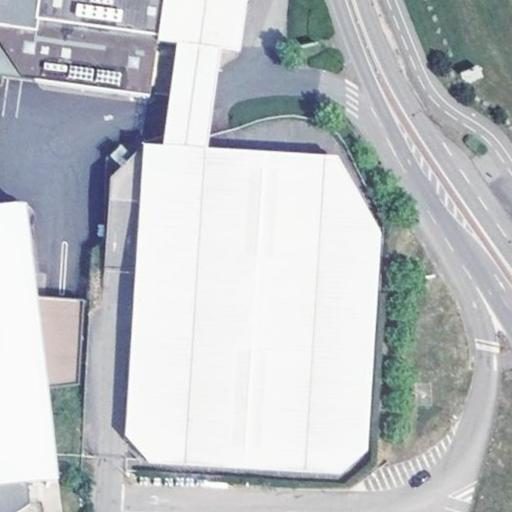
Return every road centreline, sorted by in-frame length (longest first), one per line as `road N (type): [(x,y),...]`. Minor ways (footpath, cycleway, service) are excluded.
road 1 (secondary): [(338,0),(419,184),(511,315)]
road 2 (secondary): [(511,251),(425,132),(361,0)]
